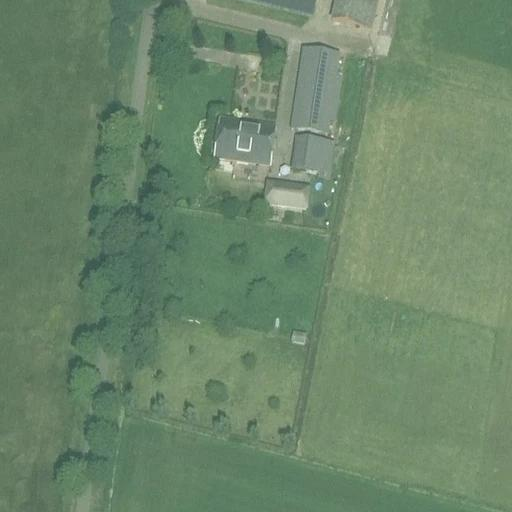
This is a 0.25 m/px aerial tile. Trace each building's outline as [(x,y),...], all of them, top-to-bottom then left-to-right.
[(239,0),(311,17),(315,0),(239,0)] [(370,31),(377,0),(336,0),(332,23),(370,31)] [(326,136),(338,57),(303,52),(290,131),(326,136)] [(275,128),(219,120),(214,160),(270,167),(275,128)] [(327,176),(332,145),(296,140),(291,171),(327,176)] [(264,205),(305,210),(308,190),(267,184),(264,205)]
